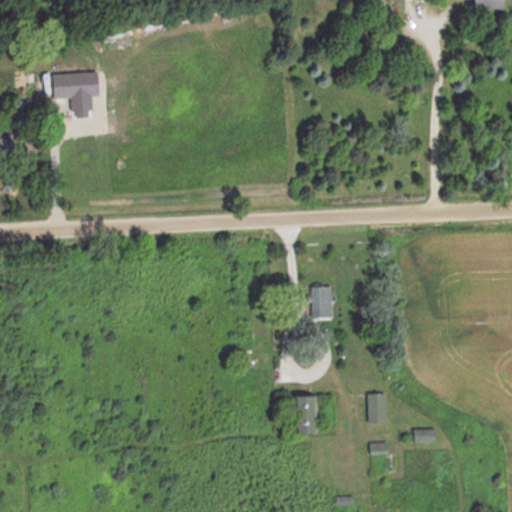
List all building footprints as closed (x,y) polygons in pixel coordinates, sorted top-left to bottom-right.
[(48,73),(48,97),(92,97),(92,73),(48,73)] [(0,154),(19,155),(19,138),(0,138),(0,154)] [(313,287),(313,312),(335,312),(335,287),(313,287)] [(388,423),(388,394),(369,394),(369,423),(388,423)] [(322,397),(291,397),(292,434),(323,434),(322,397)] [(440,444),(440,430),(413,430),(413,444),(440,444)] [(370,443),(370,454),(391,454),(391,443),(370,443)]
